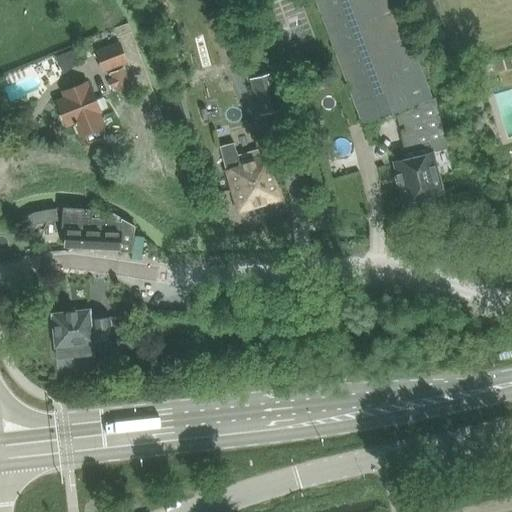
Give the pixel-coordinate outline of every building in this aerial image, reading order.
[(394,0),(315,0),(363,124),(396,112),(432,98),(394,0)] [(97,52),(104,70),(127,61),(119,43),(97,52)] [(30,66),(16,70),(23,92),(37,88),(30,66)] [(108,79),(111,86),(117,83),(119,91),(129,87),(122,68),(109,74),(111,78),(108,79)] [(251,80),(261,114),(284,107),(274,73),(251,80)] [(77,125),(86,148),(109,138),(98,112),(101,112),(91,87),(89,88),(86,83),(63,92),(66,97),(57,101),(67,125),(74,122),(75,125),(77,125)] [(403,159),(394,162),(404,201),(409,200),(411,203),(418,201),(419,198),(442,192),(433,152),(432,152),(431,146),(444,143),(432,98),(396,112),(409,151),(402,152),(403,159)] [(233,143),(220,147),(226,170),(238,212),(282,199),(269,154),(239,162),(233,143)] [(66,224),(64,246),(120,249),(121,232),(120,232),(121,217),(95,209),(66,209),(66,224)] [(90,310),(51,314),(55,348),(94,344),(95,353),(113,351),(112,338),(111,317),(91,319),(90,310)] [(121,316),(111,317),(112,338),(123,337),(124,337),(121,316)] [(354,331),(356,349),(387,345),(384,327),(354,331)]
